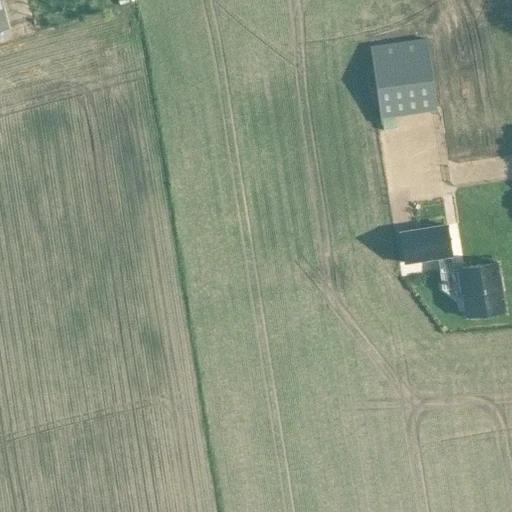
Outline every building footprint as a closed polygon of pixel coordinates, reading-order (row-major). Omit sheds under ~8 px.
[(0,0),(0,30),(10,27),(1,0),(0,0)] [(41,21),(33,24),(36,32),(44,29),(41,21)] [(427,39),(370,47),(380,116),(437,108),(427,39)] [(394,116),(381,118),(383,130),(396,128),(394,116)] [(447,225),(400,232),(405,262),(437,258),(441,288),(452,297),(461,295),(465,317),(477,315),(481,318),(491,316),(493,313),(505,311),(497,262),(453,269),(451,255),(452,255),(447,225)]
